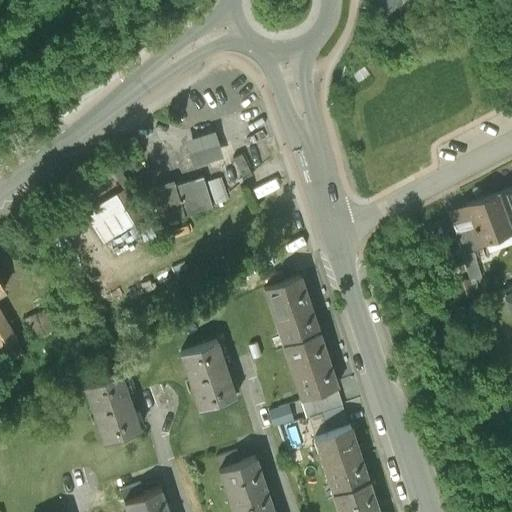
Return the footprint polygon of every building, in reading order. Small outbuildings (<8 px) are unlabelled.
[(383,0),(383,1),(384,3),(383,15),(390,21),(403,7),(403,0),(383,0)] [(218,151),(212,133),(180,144),(187,162),(218,151)] [(172,185),(154,190),(164,222),(211,208),(201,178),(173,186),(172,185)] [(511,187),(497,192),(509,224),(511,223),(511,187)] [(132,221),(110,189),(78,211),(100,243),(132,221)] [(497,192),(464,205),(472,225),(478,242),(480,241),(511,230),(509,224),(497,192)] [(478,242),(472,225),(454,231),(462,254),(482,247),(480,241),(478,242)] [(269,265),(289,253),(283,243),(263,256),(269,265)] [(318,333),(299,277),(263,289),(283,345),(318,333)] [(0,292),(4,290),(0,283),(0,357),(12,350),(8,342),(14,339),(3,320),(7,318),(2,308),(0,309),(0,292)] [(44,312),(35,316),(43,335),(53,331),(44,312)] [(336,385),(318,333),(283,345),(300,397),(309,394),(335,385),(336,385)] [(234,395),(216,340),(180,352),(198,408),(234,395)] [(139,428),(120,372),(84,384),(103,440),(139,428)] [(320,412),(342,405),(335,385),(309,394),(315,414),(320,412)] [(327,432),(348,424),(342,405),(320,412),(327,432)] [(349,424),(348,424),(327,432),(313,436),(331,491),(368,479),(349,424)] [(217,468),(240,461),(236,449),(213,457),(217,468)] [(271,511),(272,511),(253,456),(240,461),(217,468),(231,511),(271,511)] [(378,511),(368,479),(331,491),(338,511),(378,511)] [(123,500),(143,493),(140,482),(119,489),(123,500)] [(167,511),(159,488),(143,493),(123,500),(127,511),(167,511)]
